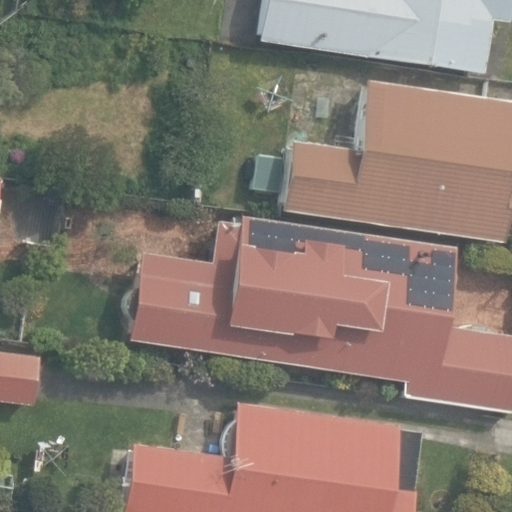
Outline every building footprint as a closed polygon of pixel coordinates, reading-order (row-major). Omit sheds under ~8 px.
[(259,0),(254,41),(476,71),(484,18),(501,20),(503,0),(259,0)] [(275,211),(495,241),(497,220),(499,217),(501,212),(502,207),(502,202),(502,197),(501,193),(504,171),(494,169),(495,158),(511,159),(511,109),(508,109),(509,101),(357,80),(350,137),(349,140),(348,148),(341,147),(292,140),(284,140),(275,211)] [(272,196),(277,158),(253,155),(248,192),(272,196)] [(396,393),(503,409),(511,347),(511,335),(439,325),(451,246),(234,215),(232,223),(209,219),(203,261),(134,251),(121,339),(398,378),(396,393)] [(0,403),(28,407),(35,354),(0,349),(0,403)] [(115,511),(402,511),(406,490),(414,431),(393,428),(393,424),(230,401),(223,455),(188,450),(126,441),(115,511)] [(0,503),(6,504),(9,476),(0,474),(0,503)]
